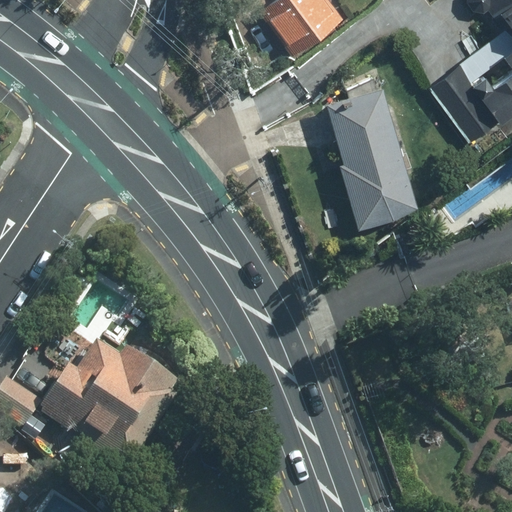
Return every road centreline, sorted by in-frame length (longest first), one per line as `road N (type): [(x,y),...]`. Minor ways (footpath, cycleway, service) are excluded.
road 1 (primary): [(96,105),(160,170),(249,300),(332,511)]
road 2 (residential): [(96,105),(0,260)]
road 3 (residential): [(164,0),(146,61),(96,105)]
road 4 (primary): [(0,26),(96,105)]
